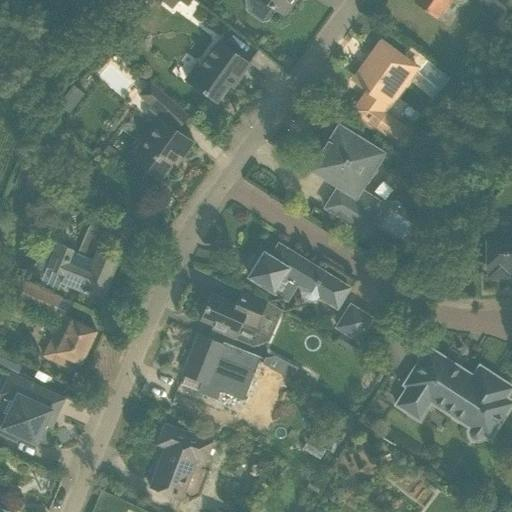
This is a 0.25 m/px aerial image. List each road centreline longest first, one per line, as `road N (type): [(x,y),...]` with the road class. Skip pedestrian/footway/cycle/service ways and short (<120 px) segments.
road 1 (residential): [(70,511),(180,255),(219,184)]
road 2 (residential): [(511,323),(447,319),(219,184)]
road 3 (track): [(180,255),(0,72)]
road 4 (residential): [(219,184),(354,0)]
